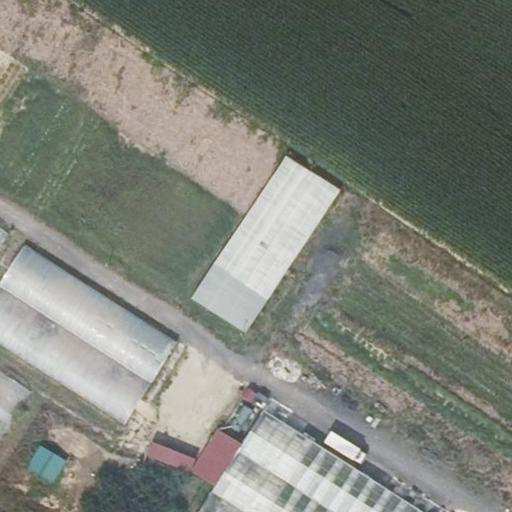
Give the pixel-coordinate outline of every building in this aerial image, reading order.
[(195,298),(251,332),(340,185),(284,151),(195,298)] [(0,244),(8,232),(0,226),(0,244)] [(433,296),(442,279),(369,236),(359,253),(433,296)] [(180,341),(25,246),(0,284),(0,344),(127,424),(180,341)] [(0,440),(33,390),(0,369),(0,440)] [(444,511),(250,383),(168,511),(444,511)]
